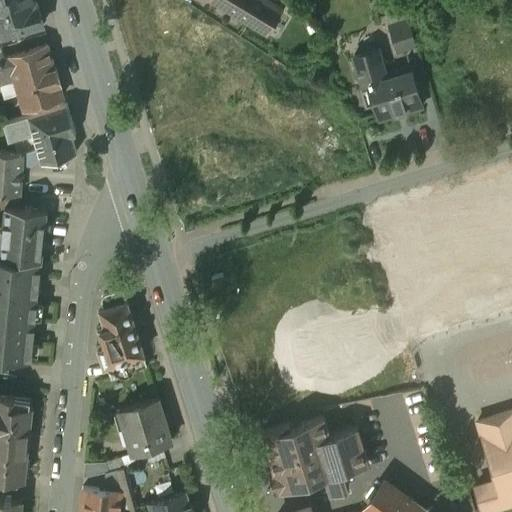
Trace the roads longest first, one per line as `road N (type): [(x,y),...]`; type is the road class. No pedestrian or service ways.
road 1 (residential): [(154,255),(511,141)]
road 2 (residential): [(133,192),(108,210),(95,235),(54,511)]
road 3 (tertiary): [(154,255),(240,511)]
road 4 (tertiary): [(75,0),(133,192)]
